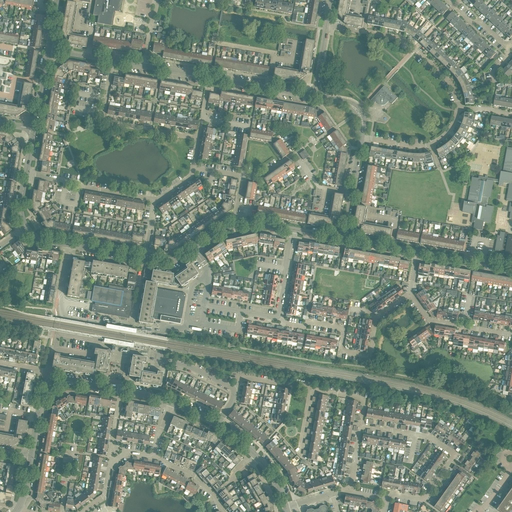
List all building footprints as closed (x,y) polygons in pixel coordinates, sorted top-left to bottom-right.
[(71,0),(90,3),(90,0),(94,0),(95,0),(93,15),(98,16),(97,23),(112,26),(115,11),(119,12),(120,0),(71,0)] [(347,15),(349,0),(340,0),(338,13),(339,13),(338,15),(345,24),(347,25),(363,28),(364,19),(344,16),(345,14),(347,15)] [(435,8),(440,2),(438,0),(434,0),(431,4),(435,8)] [(478,10),(483,3),(479,0),(474,6),(478,10)] [(70,34),(76,3),(67,1),(61,33),(62,33),(62,34),(68,44),(70,44),(70,45),(86,48),(88,39),(70,36),(70,34)] [(439,12),(444,6),(440,2),(435,8),(439,12)] [(482,13),(487,7),(483,3),(478,10),(482,13)] [(443,16),(449,9),(444,6),(439,12),(443,16)] [(486,17),(491,11),(487,7),(482,13),(486,17)] [(490,21),(495,14),(491,11),(486,17),(490,21)] [(451,23),(456,17),(452,13),(446,19),(451,23)] [(494,24),(499,18),(495,14),(490,21),(494,24)] [(455,26),(460,20),(456,17),(451,23),(455,26)] [(498,28),(503,22),(499,18),(494,24),(498,28)] [(399,31),(400,31),(403,20),(397,19),(395,19),(395,21),(396,22),(394,30),(399,31)] [(403,32),(405,33),(408,25),(407,25),(408,22),(403,20),(400,31),(403,32)] [(458,30),(464,24),(460,20),(455,26),(458,30)] [(410,35),(414,28),(409,26),(410,23),(408,22),(407,25),(408,25),(405,33),(407,34),(410,35)] [(502,32),(507,25),(503,22),(498,28),(502,32)] [(462,34),(468,28),(464,24),(458,30),(462,34)] [(506,35),(511,29),(507,25),(502,32),(506,35)] [(414,38),(419,32),(418,31),(414,28),(410,35),(411,36),(414,38)] [(466,37),(472,31),(468,28),(462,34),(466,37)] [(420,44),(426,37),(424,36),(420,32),(421,30),(420,29),(418,31),(419,32),(414,38),(418,42),(420,44)] [(471,41),(476,35),(472,31),(466,37),(471,41)] [(474,45),(480,39),(476,35),(471,41),(474,45)] [(432,43),(431,42),(426,38),(426,37),(420,44),(421,44),(426,49),(432,43)] [(478,49),(484,42),(480,39),(474,45),(478,49)] [(298,81),(306,76),(308,74),(308,73),(309,73),(315,41),(305,40),(299,74),(298,73),(298,72),(274,68),(273,77),(296,81),(297,81),(298,81)] [(430,53),(438,45),(434,42),(433,40),(431,42),(432,43),(426,49),(430,53)] [(483,52),(488,46),(484,42),(478,49),(483,52)] [(434,56),(440,50),(439,50),(441,48),(438,45),(430,53),(434,56)] [(486,56),(492,50),(488,46),(483,52),(486,56)] [(438,60),(444,54),(446,52),(442,49),(441,48),(439,50),(440,50),(434,56),(438,60)] [(490,60),(496,54),(492,50),(486,56),(490,60)] [(442,64),(448,58),(447,57),(444,54),(438,60),(442,64)] [(452,61),(448,58),(450,56),(449,55),(447,57),(448,58),(442,64),(446,67),(452,61)] [(450,71),(456,65),(455,64),(457,62),(453,59),(452,61),(446,67),(450,71)] [(73,71),(74,62),(69,61),(55,71),(54,77),(63,78),(64,75),(69,72),(73,71)] [(454,75),(460,70),(456,66),(458,64),(457,62),(455,64),(456,65),(450,71),(454,75)] [(511,73),(506,68),(502,72),(508,77),(511,73)] [(457,79),(464,75),(463,74),(460,70),(454,75),(457,79)] [(467,80),(464,76),(467,74),(466,72),(463,74),(464,75),(457,79),(460,84),(467,80)] [(470,86),(469,85),(467,80),(460,84),(462,88),(462,89),(470,86)] [(29,108),(33,84),(24,83),(23,85),(19,109),(18,108),(0,104),(0,113),(16,117),(16,116),(18,116),(25,111),(27,110),(28,108),(29,108)] [(472,92),(470,87),(473,86),(472,84),(469,85),(470,86),(462,89),(463,92),(464,94),(472,92)] [(398,98),(394,95),(384,86),(371,101),(374,104),(376,102),(378,104),(380,105),(381,106),(382,106),(384,105),(385,105),(386,104),(389,101),(392,104),(398,98)] [(474,105),(473,99),(476,99),(476,97),(473,97),(473,98),(465,99),(465,101),(465,105),(474,105)] [(328,117),(324,113),(322,115),(321,113),(321,111),(315,110),(314,119),(314,118),(317,118),(320,123),(328,117)] [(323,127),(331,122),(328,117),(320,123),(323,127)] [(473,127),(475,121),(475,120),(472,120),(472,121),(464,119),(462,123),(462,124),(470,127),(470,126),(473,127)] [(334,126),(331,122),(323,127),(327,132),(334,126)] [(472,128),(473,127),(470,126),(470,127),(462,124),(461,127),(460,128),(467,132),(470,128),(472,128)] [(467,132),(460,128),(459,131),(457,133),(464,138),(465,137),(467,132)] [(340,135),(337,130),(329,135),(332,140),(340,135)] [(271,139),(272,133),(267,132),(265,141),(271,142),(271,143),(274,141),(274,140),(271,139)] [(21,148),(17,142),(12,134),(5,133),(4,142),(7,144),(11,149),(12,152),(11,153),(20,154),(21,148)] [(464,138),(457,133),(456,135),(454,137),(461,143),(464,139),(466,140),(467,138),(465,137),(464,138)] [(336,145),(343,139),(340,135),(332,140),(336,145)] [(461,143),(454,137),(453,138),(450,141),(456,148),(457,147),(461,143)] [(276,149),(283,144),(280,139),(276,143),(274,141),(271,143),(276,149)] [(346,154),(347,148),(344,147),(343,146),(346,144),(343,139),(336,145),(339,149),(338,152),(337,151),(337,152),(346,154)] [(456,148),(450,141),(446,145),(451,152),(455,148),(457,150),(458,149),(457,147),(456,148)] [(287,148),(283,144),(276,149),(279,154),(287,148)] [(451,152),(446,145),(442,148),(446,155),(447,155),(451,152)] [(487,206),(488,198),(490,198),(490,199),(490,198),(493,182),(499,182),(499,185),(498,185),(498,186),(503,187),(503,186),(503,183),(509,184),(507,201),(506,201),(507,201),(511,201),(511,203),(510,203),(510,208),(509,207),(509,208),(510,208),(509,212),(511,212),(510,219),(511,218),(511,148),(508,148),(508,147),(507,147),(507,148),(503,172),(501,172),(499,180),(487,178),(488,176),(485,176),(485,178),(479,177),(478,179),(473,178),(473,177),(472,177),(472,178),(468,202),(468,203),(465,202),(464,202),(463,212),(473,214),(473,218),(472,218),(472,223),(475,223),(474,230),(474,229),(482,231),(484,222),(490,223),(490,224),(490,223),(493,207),(493,206),(493,207),(487,206)] [(290,153),(287,148),(279,154),(282,158),(290,153)] [(446,155),(442,148),(437,150),(441,161),(446,158),(448,157),(447,155),(446,155)] [(309,156),(305,150),(299,154),(303,160),(309,156)] [(434,163),(431,153),(425,154),(426,162),(427,162),(428,164),(434,163)] [(426,162),(425,154),(420,154),(420,163),(424,162),(425,165),(428,164),(427,162),(426,162)] [(295,168),(292,162),(290,160),(285,164),(291,171),(295,168)] [(291,171),(285,164),(281,167),(286,174),(291,171)] [(286,174),(281,167),(277,170),(282,177),(286,174)] [(282,177),(277,170),(272,173),(278,180),(282,177)] [(278,180),(272,173),(268,176),(273,184),(278,180)] [(273,184),(268,176),(263,179),(269,187),(273,184)] [(202,186),(197,178),(193,181),(198,189),(202,186)] [(198,189),(193,181),(188,185),(193,192),(198,189)] [(193,192),(188,185),(183,188),(189,195),(193,192)] [(189,195),(183,188),(179,191),(184,198),(189,195)] [(184,198),(179,191),(175,194),(180,201),(184,198)] [(339,219),(342,203),(343,195),(334,193),(329,219),(328,219),(328,218),(308,215),(307,224),(326,227),(327,226),(328,227),(338,220),(338,218),(339,219)] [(180,201),(175,194),(170,197),(176,204),(180,201)] [(176,204),(170,197),(166,200),(171,208),(176,204)] [(231,210),(232,205),(233,205),(234,202),(230,201),(221,200),(217,199),(216,200),(218,202),(221,200),(224,200),(223,203),(221,206),(226,214),(231,210)] [(171,208),(166,200),(162,203),(167,211),(171,208)] [(43,208),(41,206),(41,203),(32,201),(31,207),(34,212),(33,212),(35,215),(38,213),(45,208),(49,205),(49,204),(46,203),(45,207),(43,208)] [(167,211),(162,203),(157,206),(162,214),(167,211)] [(364,223),(366,209),(367,207),(358,205),(355,221),(356,221),(355,223),(362,233),(364,233),(364,234),(391,239),(393,230),(363,224),(363,223),(364,223)] [(226,214),(221,206),(217,209),(222,217),(226,214)] [(41,217),(48,212),(45,208),(38,213),(41,217)] [(222,217),(217,209),(212,212),(217,220),(222,217)] [(51,216),(48,212),(41,217),(44,222),(51,216)] [(217,220),(212,212),(208,215),(213,223),(217,220)] [(52,231),(54,222),(51,220),(50,218),(52,217),(55,217),(56,214),(55,214),(51,216),(44,222),(41,224),(43,226),(44,225),(47,230),(52,231)] [(213,223),(208,215),(203,218),(208,226),(213,223)] [(208,226),(203,218),(199,221),(204,229),(208,226)] [(8,225),(5,221),(5,220),(1,219),(0,223),(1,224),(0,224),(0,229),(1,231),(8,225)] [(204,229),(199,221),(194,225),(200,232),(204,229)] [(4,235),(12,230),(8,225),(1,231),(4,235)] [(200,232),(194,225),(190,228),(195,235),(196,235),(195,235),(200,232)] [(195,235),(190,228),(186,231),(191,238),(195,235)] [(191,238),(186,231),(181,234),(186,242),(191,238)] [(511,257),(511,236),(509,236),(509,234),(501,232),(500,236),(498,236),(498,235),(497,242),(498,243),(497,246),(496,246),(496,247),(497,247),(496,251),(495,250),(495,251),(501,252),(500,258),(509,259),(509,257),(511,257)] [(177,248),(172,240),(169,241),(166,241),(166,238),(169,236),(168,234),(167,234),(166,238),(164,248),(164,251),(167,251),(167,250),(173,251),(177,248)] [(186,242),(181,234),(177,237),(182,245),(186,242)] [(259,243),(260,234),(256,234),(251,235),(253,244),(258,243),(259,243)] [(182,245),(177,237),(172,240),(177,248),(182,245)] [(15,251),(22,245),(19,241),(12,246),(15,251)] [(227,250),(225,241),(221,243),(217,246),(222,253),(224,255),(227,253),(226,250),(227,250)] [(302,253),(304,244),(298,243),(298,244),(296,244),(295,250),(297,250),(297,252),(302,253)] [(26,255),(26,250),(22,245),(15,251),(18,255),(21,253),(22,254),(26,255)] [(222,253),(217,246),(213,249),(218,256),(222,253)] [(218,256),(213,249),(209,252),(214,259),(218,256)] [(214,259),(209,252),(204,255),(209,262),(214,259)] [(127,279),(129,267),(121,266),(120,265),(119,265),(118,265),(115,265),(116,264),(115,264),(115,265),(106,263),(107,262),(106,262),(106,263),(103,263),(102,262),(101,262),(100,262),(93,261),(92,263),(73,260),(72,268),(71,269),(71,270),(71,271),(71,273),(70,273),(70,274),(71,274),(69,282),(68,282),(68,283),(69,283),(69,285),(68,286),(68,287),(68,288),(67,296),(79,298),(80,294),(81,294),(83,285),(81,284),(83,276),(85,276),(86,267),(91,268),(91,273),(95,274),(95,275),(104,277),(104,275),(113,277),(112,278),(122,280),(122,278),(127,279)] [(182,315),(185,294),(180,293),(175,292),(170,291),(165,290),(160,290),(160,289),(155,289),(156,282),(171,285),(171,286),(175,287),(176,287),(176,285),(179,284),(181,287),(198,275),(190,263),(185,266),(187,269),(176,277),(175,275),(173,275),(173,274),(173,275),(168,274),(168,273),(168,274),(165,274),(164,275),(163,275),(163,273),(158,272),(153,272),(153,271),(146,270),(144,280),(146,281),(146,282),(145,287),(144,292),(145,293),(144,297),(143,297),(144,298),(143,302),(142,302),(140,312),(142,313),(141,315),(140,315),(139,317),(140,318),(139,322),(138,323),(153,325),(154,320),(160,321),(161,316),(181,320),(182,315)] [(131,308),(135,285),(134,285),(134,283),(135,283),(136,276),(129,274),(126,288),(108,285),(108,286),(109,286),(108,289),(94,286),(91,301),(95,302),(94,305),(93,304),(91,312),(93,312),(125,318),(127,307),(131,308)] [(403,293),(398,285),(393,289),(399,296),(403,293)] [(427,295),(424,290),(422,287),(419,287),(418,294),(416,295),(420,300),(427,295)] [(399,296),(393,289),(389,291),(395,299),(399,296)] [(250,298),(251,293),(244,291),(242,300),(247,301),(247,298),(250,298)] [(395,299),(389,291),(385,294),(390,302),(395,299)] [(390,302),(385,294),(381,297),(386,305),(390,302)] [(422,304),(430,299),(427,295),(420,300),(422,304)] [(386,305),(381,297),(377,300),(382,308),(386,305)] [(433,303),(430,299),(422,304),(425,308),(433,303)] [(382,308),(377,300),(373,303),(378,311),(382,308)] [(378,311),(373,303),(368,306),(373,314),(378,311)] [(436,310),(437,309),(433,303),(425,308),(428,312),(433,309),(434,311),(436,310)] [(295,316),(296,312),(296,311),(287,309),(286,317),(291,318),(291,315),(295,316)] [(437,318),(442,319),(444,310),(437,309),(436,310),(436,311),(436,312),(438,312),(437,318)] [(252,335),(253,326),(251,326),(251,321),(249,321),(247,329),(246,328),(245,334),(252,335)] [(133,336),(133,335),(133,334),(132,334),(133,331),(134,331),(134,329),(134,328),(117,325),(116,326),(113,345),(130,348),(131,348),(133,336)] [(432,335),(439,336),(441,327),(435,326),(434,332),(432,332),(432,333),(431,333),(432,335)] [(421,331),(426,339),(432,335),(431,333),(431,332),(429,333),(425,328),(421,331)] [(149,351),(152,332),(151,332),(151,331),(142,330),(141,330),(141,332),(141,333),(142,333),(141,336),(140,336),(139,343),(139,344),(140,344),(139,347),(138,348),(137,349),(138,350),(141,350),(148,352),(149,351)] [(426,339),(421,331),(417,334),(422,342),(426,339)] [(422,342),(417,334),(413,337),(418,345),(422,342)] [(418,345),(413,337),(408,340),(412,346),(412,347),(413,351),(414,351),(415,351),(416,350),(417,349),(417,348),(418,348),(419,347),(418,345)] [(338,346),(339,342),(337,342),(337,341),(332,340),(330,349),(335,350),(336,346),(338,346)] [(366,352),(367,346),(355,344),(354,351),(357,351),(357,350),(360,350),(359,352),(364,352),(364,351),(366,352)] [(105,372),(108,356),(109,351),(95,349),(94,355),(96,355),(94,363),(60,356),(60,355),(55,354),(52,368),(95,375),(96,374),(97,374),(100,372),(100,371),(105,372)] [(140,378),(142,363),(146,364),(147,358),(133,356),(129,376),(135,377),(135,380),(136,380),(135,382),(136,383),(161,387),(163,373),(157,372),(157,375),(142,373),(141,378),(140,378)] [(33,385),(34,382),(34,381),(35,381),(36,379),(34,378),(35,375),(27,373),(24,389),(32,391),(33,387),(34,387),(34,385),(33,385)] [(171,388),(175,380),(169,377),(166,385),(171,388)] [(176,390),(179,382),(175,380),(171,388),(176,390)] [(180,392),(184,385),(179,382),(176,390),(180,392)] [(185,395),(189,387),(184,385),(180,392),(185,395)] [(190,397),(194,389),(189,387),(185,395),(190,397)] [(32,397),(32,394),(31,394),(32,391),(24,389),(20,405),(29,407),(29,403),(31,403),(31,401),(30,401),(31,397),(32,397)] [(195,400),(199,392),(194,389),(190,397),(195,400)] [(200,402),(204,394),(199,392),(195,400),(200,402)] [(205,404),(209,396),(204,394),(200,402),(205,404)] [(76,398),(75,398),(70,397),(69,395),(67,397),(67,398),(66,399),(65,399),(68,404),(69,403),(74,404),(76,398)] [(65,399),(66,399),(63,396),(59,400),(64,407),(68,404),(65,399)] [(210,407),(214,399),(209,396),(205,404),(210,407)] [(215,409),(218,401),(214,399),(210,407),(215,409)] [(64,407),(59,400),(54,403),(56,406),(57,406),(60,410),(64,407)] [(132,413),(134,402),(125,400),(124,406),(125,406),(124,411),(123,411),(122,417),(131,418),(132,413)] [(220,412),(223,404),(218,401),(215,409),(220,412)] [(58,416),(59,411),(60,410),(57,406),(56,406),(55,407),(54,406),(51,408),(52,409),(51,414),(51,415),(58,416)] [(232,420),(238,413),(233,410),(228,417),(232,420)] [(236,424),(242,417),(238,413),(232,420),(236,424)] [(174,428),(179,419),(173,416),(171,422),(170,425),(175,427),(174,428)] [(241,427),(246,420),(242,417),(236,424),(241,427)] [(180,429),(184,421),(179,419),(174,428),(179,431),(180,429)] [(14,446),(23,439),(24,439),(24,437),(25,437),(28,422),(18,420),(15,438),(14,438),(14,437),(0,434),(0,444),(12,446),(12,445),(14,446)] [(245,430),(250,424),(246,420),(241,427),(245,430)] [(187,426),(188,426),(189,423),(184,421),(180,429),(185,431),(187,426)] [(438,433),(443,426),(438,422),(433,430),(438,433)] [(249,434),(255,427),(250,424),(245,430),(249,434)] [(189,436),(192,428),(188,426),(187,426),(185,431),(184,434),(189,436)] [(442,436),(447,429),(443,426),(438,433),(442,436)] [(253,437),(259,430),(255,427),(249,434),(253,437)] [(194,438),(197,430),(192,428),(189,436),(194,438)] [(447,439),(452,432),(447,429),(442,436),(447,439)] [(199,440),(202,432),(197,430),(194,438),(199,440)] [(258,441),(263,434),(259,430),(253,437),(258,441)] [(210,442),(213,434),(208,431),(207,434),(205,440),(210,442)] [(207,434),(202,432),(199,440),(204,443),(205,440),(207,434)] [(451,442),(456,435),(452,432),(447,439),(451,442)] [(212,443),(219,437),(216,435),(213,434),(210,442),(211,442),(212,443)] [(262,444),(268,437),(263,434),(258,441),(262,444)] [(455,446),(461,438),(456,435),(451,442),(455,446)] [(221,443),(223,441),(219,437),(212,443),(216,447),(220,443),(221,443)] [(460,449),(465,442),(461,438),(455,446),(460,449)] [(269,451),(276,445),(272,441),(265,447),(269,451)] [(200,444),(195,442),(194,445),(196,446),(199,447),(207,450),(210,454),(214,450),(210,446),(209,445),(201,442),(200,444)] [(224,447),(221,443),(220,443),(216,447),(214,449),(218,453),(224,447)] [(276,445),(269,451),(273,455),(279,449),(276,445)] [(222,457),(228,450),(224,447),(218,453),(222,457)] [(177,455),(179,450),(173,448),(172,451),(170,458),(172,459),(171,460),(174,461),(176,455),(177,455)] [(170,458),(172,451),(167,449),(164,457),(167,458),(168,457),(170,458)] [(276,459),(283,453),(279,449),(273,455),(276,459)] [(482,454),(475,449),(472,454),(479,459),(482,454)] [(226,460),(232,454),(228,450),(222,457),(226,460)] [(446,455),(439,450),(436,455),(443,460),(446,455)] [(280,463),(286,457),(283,453),(276,459),(280,463)] [(236,458),(236,457),(232,454),(226,460),(230,464),(232,462),(236,458)] [(479,459),(472,454),(469,458),(476,463),(479,459)] [(178,466),(181,457),(177,455),(176,455),(174,461),(173,464),(178,466)] [(237,465),(242,459),(238,455),(236,457),(236,458),(232,462),(236,466),(237,465)] [(443,460),(436,455),(432,459),(440,464),(443,460)] [(183,467),(186,459),(181,457),(178,466),(183,467)] [(283,467),(290,462),(286,457),(280,463),(283,467)] [(476,463),(469,458),(465,463),(473,468),(476,463)] [(188,469),(192,461),(186,459),(183,467),(188,469)] [(440,464),(432,459),(429,464),(437,469),(440,464)] [(194,471),(197,463),(192,461),(188,469),(194,471)] [(133,470),(134,464),(133,464),(128,463),(127,462),(125,463),(125,464),(123,466),(126,470),(127,469),(133,470)] [(287,472),(295,467),(290,462),(283,467),(287,472)] [(473,468),(465,463),(462,467),(469,472),(473,468)] [(437,469),(429,464),(426,468),(433,473),(437,469)] [(471,476),(459,468),(459,469),(454,465),(452,469),(454,470),(457,471),(456,472),(458,473),(456,476),(466,483),(471,476)] [(125,471),(126,470),(123,466),(121,467),(121,466),(118,468),(119,470),(118,475),(116,474),(124,476),(125,471)] [(199,476),(206,470),(202,466),(195,472),(199,476)] [(167,478),(171,470),(166,467),(162,475),(167,478)] [(297,474),(295,467),(287,472),(289,477),(297,474)] [(430,477),(433,473),(426,468),(423,472),(430,477)] [(172,480),(176,472),(171,470),(167,478),(172,480)] [(202,480),(209,474),(206,470),(199,476),(202,480)] [(177,483),(181,475),(176,472),(172,480),(177,483)] [(430,477),(423,472),(420,477),(427,482),(430,477)] [(257,478),(254,473),(251,475),(250,474),(248,475),(249,476),(248,477),(247,477),(249,482),(250,482),(255,479),(255,480),(257,478)] [(213,479),(212,478),(209,474),(202,480),(206,485),(208,483),(208,482),(213,479)] [(181,485),(185,477),(181,475),(177,483),(181,485)] [(212,487),(219,481),(215,476),(212,478),(213,479),(208,482),(208,483),(212,487)] [(466,483),(456,476),(454,479),(452,477),(450,479),(463,488),(466,483)] [(189,482),(190,482),(191,480),(185,477),(181,485),(186,488),(189,482)] [(257,484),(255,480),(255,479),(250,482),(249,482),(247,484),(250,488),(257,484)] [(463,488),(450,479),(449,480),(452,482),(450,485),(460,492),(463,488)] [(298,490),(302,482),(299,480),(293,481),(294,484),(293,487),(298,490)] [(222,485),(219,481),(212,487),(215,491),(222,485)] [(194,484),(190,482),(189,482),(186,488),(185,489),(190,492),(194,484)] [(307,489),(306,483),(305,484),(302,482),(298,490),(303,492),(304,490),(307,489)] [(195,495),(199,487),(194,484),(190,492),(195,495)] [(252,493),(260,489),(257,484),(250,488),(252,493)] [(217,492),(218,494),(225,489),(224,487),(222,485),(215,491),(217,492)] [(460,492),(450,485),(448,488),(445,486),(444,488),(457,497),(460,492)] [(11,500),(13,488),(13,487),(7,486),(5,493),(6,493),(5,499),(11,500)] [(457,497),(444,488),(443,489),(445,491),(443,494),(453,501),(457,497)] [(511,511),(511,488),(497,510),(499,511),(511,511)] [(93,494),(93,491),(93,490),(88,489),(88,490),(85,492),(90,499),(94,496),(93,494)] [(223,498),(229,493),(225,489),(218,494),(221,497),(223,498)] [(263,493),(262,493),(260,489),(252,493),(255,498),(263,493)] [(90,499),(85,492),(80,495),(85,502),(90,499)] [(43,499),(44,494),(38,493),(37,498),(35,499),(37,502),(38,501),(39,503),(44,500),(43,499)] [(233,498),(229,493),(223,498),(224,500),(223,501),(225,503),(226,503),(230,499),(230,500),(233,498)] [(265,498),(263,493),(255,498),(258,503),(261,501),(260,501),(265,498)] [(453,501),(443,494),(441,496),(439,495),(438,496),(450,505),(453,501)] [(85,502),(80,495),(76,498),(81,506),(85,502)] [(271,501),(268,496),(265,498),(260,501),(261,501),(263,506),(271,501)] [(450,505),(438,496),(436,498),(439,500),(437,502),(447,510),(450,505)] [(81,506),(76,498),(73,500),(72,500),(71,506),(72,506),(75,506),(76,509),(81,506)] [(227,509),(233,503),(230,500),(230,499),(226,503),(225,503),(223,505),(227,509)] [(48,511),(49,502),(44,501),(44,500),(39,503),(41,505),(40,506),(42,508),(43,507),(48,508),(48,511)] [(375,507),(374,505),(375,504),(373,501),(371,502),(366,502),(365,508),(370,509),(371,510),(375,507)] [(445,511),(447,510),(437,502),(435,505),(432,504),(431,505),(440,511),(445,511)] [(228,511),(231,511),(237,508),(233,503),(227,509),(228,511)] [(394,503),(393,508),(407,511),(409,511),(410,510),(407,510),(408,505),(394,503)]
